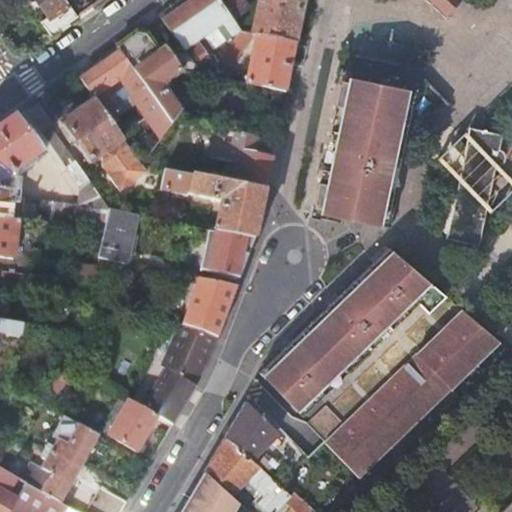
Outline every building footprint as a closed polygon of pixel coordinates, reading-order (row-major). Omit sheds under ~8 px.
[(36,0),(48,15),(41,20),(50,34),(77,15),(66,0),(36,0)] [(66,0),(77,15),(98,0),(66,0)] [(181,47),(197,71),(204,80),(206,77),(213,67),(209,62),(214,59),(211,55),(207,58),(197,46),(194,48),(192,45),(215,28),(225,41),(239,32),(233,22),(216,0),(185,0),(161,18),(181,47)] [(216,0),(233,22),(245,14),(246,6),(241,0),(216,0)] [(255,35),(295,44),(304,0),(259,0),(252,34),(255,35)] [(425,0),(446,20),(464,0),(425,0)] [(213,67),(206,77),(221,80),(252,34),(239,32),(213,67)] [(119,53),(170,126),(175,120),(179,113),(165,93),(167,82),(180,74),(190,76),(197,71),(181,47),(169,55),(165,49),(158,53),(146,35),(137,34),(116,49),(119,53)] [(246,84),(285,91),(295,44),(255,35),(246,84)] [(79,81),(94,102),(140,167),(141,166),(170,126),(119,53),(79,81)] [(312,207),(390,224),(410,132),(441,101),(409,68),(344,55),(312,207)] [(140,167),(94,102),(77,114),(71,106),(55,117),(89,164),(102,155),(101,166),(119,192),(146,175),(145,173),(150,168),(141,166),(140,167)] [(54,125),(38,103),(27,111),(42,133),(50,127),(51,128),(54,125)] [(260,123),(277,127),(280,116),(274,115),(267,113),(262,112),(260,123)] [(108,210),(51,128),(50,127),(42,133),(66,168),(65,169),(80,191),(77,206),(5,198),(7,179),(40,156),(15,120),(0,129),(0,222),(18,224),(104,234),(108,210)] [(501,133),(468,127),(446,239),(479,245),(487,207),(491,210),(511,187),(511,182),(510,180),(507,177),(492,176),(495,163),(496,163),(498,163),(499,163),(501,162),(502,160),(504,158),(504,156),(504,154),(503,152),(502,150),(498,147),(501,133)] [(229,163),(225,183),(264,192),(274,142),(218,129),(211,158),(229,163)] [(225,183),(164,171),(160,191),(187,197),(188,195),(221,202),(215,233),(253,241),(254,239),(264,192),(225,183)] [(136,216),(108,210),(104,234),(99,259),(127,265),(136,216)] [(18,224),(0,222),(0,259),(14,261),(18,224)] [(389,249),(260,372),(299,412),(414,299),(430,313),(445,296),(389,249)] [(218,338),(236,288),(198,280),(183,326),(218,338)] [(499,342),(462,310),(324,441),(360,478),(499,342)] [(0,322),(0,336),(20,340),(22,326),(0,322)] [(208,362),(218,338),(183,326),(181,325),(162,368),(164,369),(196,386),(208,362)] [(173,425),(196,386),(164,369),(143,409),(158,417),(173,425)] [(138,453),(158,417),(143,409),(122,397),(119,403),(127,407),(110,437),(138,453)] [(300,455),(245,400),(224,436),(276,483),(295,491),(297,489),(282,475),(300,455)] [(80,471),(98,437),(78,426),(68,445),(58,439),(54,447),(47,445),(43,451),(80,471)] [(276,483),(224,436),(204,471),(232,495),(246,479),(264,495),(257,502),(268,511),(276,511),(287,501),(299,511),(303,511),(310,505),(295,491),(276,483)] [(16,455),(8,450),(0,461),(0,468),(5,472),(16,455)] [(80,471),(43,451),(40,458),(46,461),(42,469),(52,475),(42,493),(74,511),(121,511),(127,504),(78,475),(80,471)] [(74,511),(42,493),(5,472),(0,468),(0,511),(74,511)] [(232,495),(204,471),(179,511),(232,511),(238,502),(232,495)] [(511,511),(511,499),(498,511),(511,511)]
